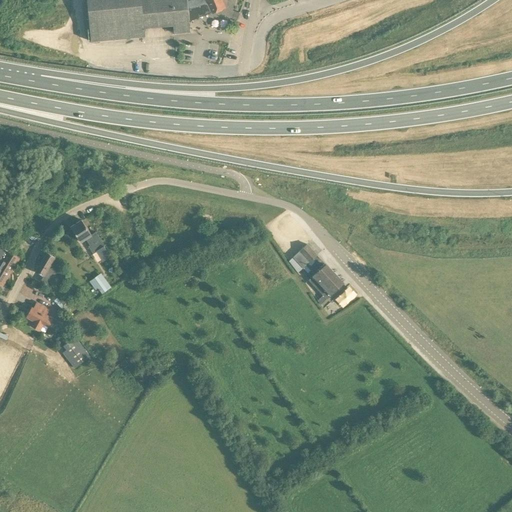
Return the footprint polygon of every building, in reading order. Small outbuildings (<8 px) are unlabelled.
[(87,0),(91,42),(144,37),(144,29),(158,27),(173,26),(174,34),(190,32),(189,22),(212,12),(206,0),(87,0)] [(207,0),(212,12),(213,14),(224,9),(219,0),(207,0)] [(82,220),(71,227),(80,242),(86,238),(90,246),(89,246),(94,253),(98,250),(105,260),(111,256),(105,246),(96,231),(91,234),(82,220)] [(307,245),(289,261),(321,305),(343,284),(307,245)] [(0,284),(1,285),(17,258),(0,248),(0,284)] [(59,269),(50,264),(54,257),(47,253),(36,271),(44,276),(40,281),(49,286),(56,274),(64,279),(67,275),(61,267),(59,269)] [(100,273),(89,281),(100,297),(111,289),(100,273)] [(33,311),(31,310),(26,319),(33,322),(31,327),(39,332),(42,325),(48,327),(51,320),(44,317),(48,311),(36,304),(33,311)] [(79,357),(86,351),(75,337),(69,341),(73,345),(70,347),(78,356),(79,357)] [(73,362),(76,359),(69,350),(66,352),(73,362)]
